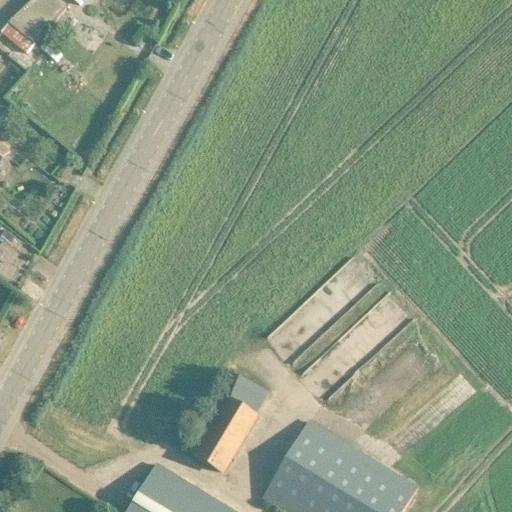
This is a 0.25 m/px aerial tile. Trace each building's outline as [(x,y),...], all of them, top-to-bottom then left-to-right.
[(34,0),(9,24),(1,34),(27,55),(66,6),(58,0),(72,0),(80,7),(86,0),(34,0)] [(0,166),(9,154),(0,146),(0,166)] [(234,374),(186,453),(222,475),(269,395),(234,374)] [(263,500),(284,511),(404,511),(420,486),(311,421),(263,500)] [(128,511),(229,511),(157,467),(128,511)]
